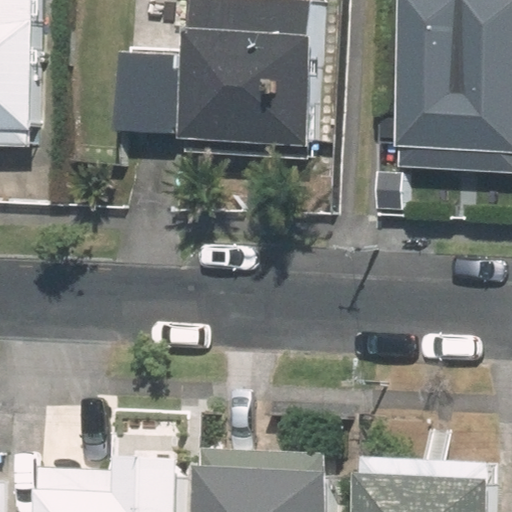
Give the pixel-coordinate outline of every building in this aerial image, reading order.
[(40,29),(40,7),(21,6),(21,0),(0,0),(0,147),(36,149),(42,29),(40,29)] [(130,0),(127,54),(123,135),(189,140),(188,157),(314,164),(322,6),(207,1),(206,0),(130,0)] [(511,10),(455,8),(455,0),(418,0),(417,40),(412,40),(406,144),(386,143),(382,211),(419,213),(421,165),(511,169),(511,10)] [(342,472),(342,455),(224,449),(223,467),(216,467),(214,511),(344,511),(346,472),(342,472)] [(504,480),(505,463),(383,458),(382,475),(375,474),(373,511),(507,511),(510,480),(504,480)] [(194,511),(196,474),(130,471),(130,485),(58,481),(57,501),(51,501),(51,511),(194,511)] [(0,474),(0,511),(12,511),(14,475),(0,474)]
